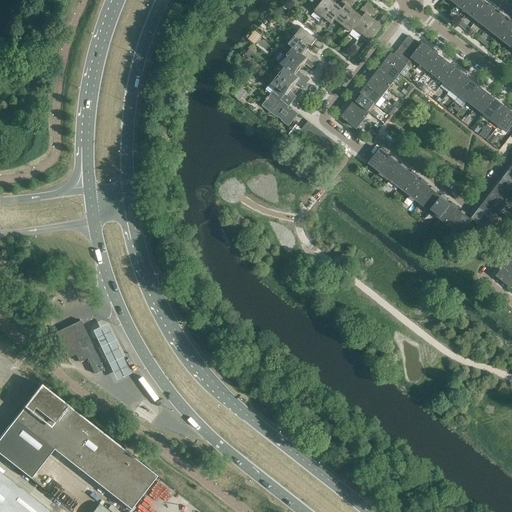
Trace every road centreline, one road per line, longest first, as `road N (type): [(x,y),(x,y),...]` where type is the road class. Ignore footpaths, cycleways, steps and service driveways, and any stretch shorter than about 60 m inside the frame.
road 1 (secondary): [(369,511),(235,405),(197,363),(153,287),(129,200)]
road 2 (secondary): [(94,221),(113,293),(159,378),(205,432),(303,511)]
road 3 (residential): [(357,145),(368,148),(380,134),(470,206),(511,151)]
road 4 (secondary): [(129,200),(131,96),(162,0)]
road 5 (secondary): [(118,0),(90,104),(89,190)]
road 6 (residential): [(357,145),(321,118),(410,6)]
road 7 (unclassified): [(511,84),(410,6)]
